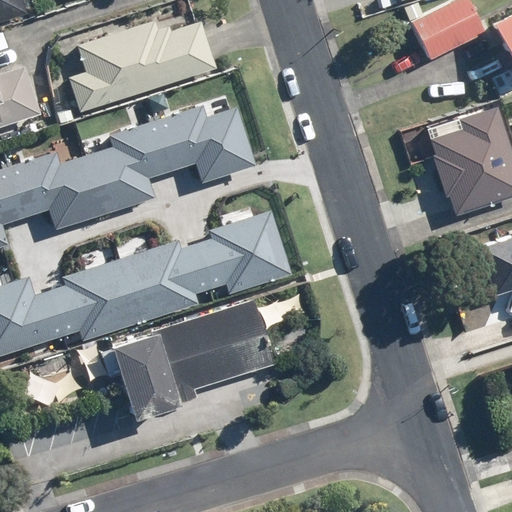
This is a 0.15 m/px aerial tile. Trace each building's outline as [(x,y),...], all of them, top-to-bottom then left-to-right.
[(0,0),(0,17),(25,10),(21,0),(0,0)] [(51,0),(32,0),(35,9),(52,4),(51,0)] [(465,0),(452,0),(410,21),(430,60),(482,33),(465,0)] [(511,64),(511,13),(492,23),(511,64)] [(84,69),(68,74),(79,108),(216,65),(200,16),(170,26),(168,22),(156,26),(154,17),(75,42),(84,69)] [(0,123),(39,111),(23,62),(0,69),(0,123)] [(511,73),(510,69),(491,78),(499,94),(511,88),(511,73)] [(201,184),(259,166),(240,105),(209,114),(206,103),(110,133),(114,146),(59,163),(56,154),(0,171),(0,246),(7,244),(0,223),(50,208),(56,228),(157,197),(152,181),(196,167),(201,184)] [(69,108),(56,111),(59,121),(71,118),(69,108)] [(511,129),(481,140),(499,196),(511,191),(511,129)] [(291,274),(271,211),(210,230),(213,238),(181,248),(178,239),(60,275),(63,284),(38,292),(33,275),(0,285),(0,355),(80,330),(83,340),(199,304),(196,293),(227,284),(230,293),(291,274)] [(273,366),(251,297),(108,341),(132,415),(178,400),(175,390),(236,371),(238,377),(273,366)]
